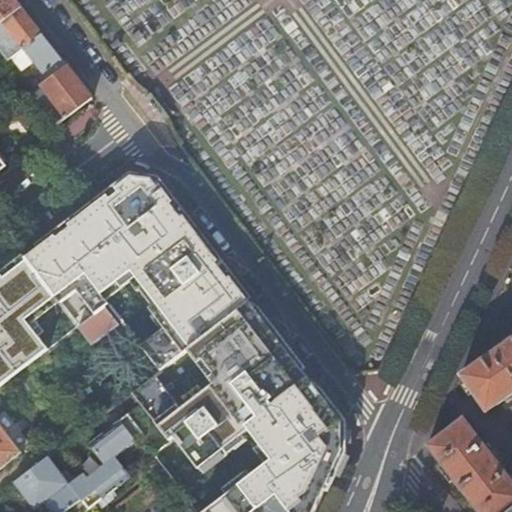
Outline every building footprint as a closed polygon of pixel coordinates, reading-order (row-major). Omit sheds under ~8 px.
[(16,0),(0,0),(0,25),(23,8),(16,0)] [(32,20),(23,8),(0,25),(0,48),(10,62),(14,59),(44,36),(32,20)] [(64,62),(44,36),(14,59),(24,72),(35,64),(49,83),(69,67),(64,62)] [(54,129),(93,99),(80,82),(69,67),(49,83),(42,88),(58,108),(45,118),(54,129)] [(126,78),(180,147),(182,145),(167,118),(175,112),(159,93),(151,99),(143,91),(129,76),(126,78)] [(32,88),(36,93),(42,88),(39,83),(32,88)] [(161,373),(187,353),(250,303),(158,183),(131,180),(29,258),(26,260),(57,300),(61,306),(78,293),(97,316),(106,309),(109,306),(102,297),(132,274),(143,289),(139,292),(168,327),(142,348),(161,373)] [(0,390),(50,353),(40,339),(45,334),(38,324),(61,306),(57,300),(26,260),(8,274),(7,274),(0,280),(0,390)] [(250,303),(187,353),(212,387),(181,412),(154,378),(131,396),(141,407),(167,442),(172,438),(196,471),(240,436),(264,465),(207,511),(257,511),(277,497),(287,511),(315,511),(343,453),(342,423),(250,303)] [(97,316),(80,329),(93,346),(119,326),(106,309),(97,316)] [(511,340),(460,377),(486,414),(511,396),(511,340)] [(105,466),(88,479),(85,475),(71,486),(83,502),(68,511),(88,511),(132,479),(116,459),(135,444),(138,447),(142,443),(151,454),(167,442),(141,407),(90,446),(105,466)] [(427,448),(477,511),(509,511),(511,510),(511,484),(498,466),(503,463),(500,459),(495,453),(490,456),(463,421),(427,448)] [(0,425),(0,471),(22,454),(0,425)] [(46,505),(51,511),(68,511),(83,502),(71,486),(50,459),(16,485),(36,511),(46,505)] [(287,511),(277,497),(257,511),(287,511)]
